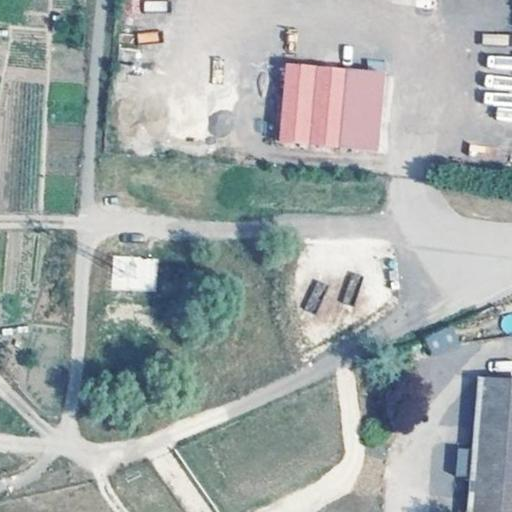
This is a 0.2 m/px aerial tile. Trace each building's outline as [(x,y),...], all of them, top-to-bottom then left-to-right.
[(381,70),(283,62),(276,140),(374,149),(381,70)] [(157,290),(157,257),(112,257),(112,291),(157,290)] [(316,311),(325,285),(313,281),(304,308),(316,311)] [(423,337),(432,356),(460,344),(451,324),(423,337)] [(511,511),(511,377),(479,375),(469,511),(511,511)]
